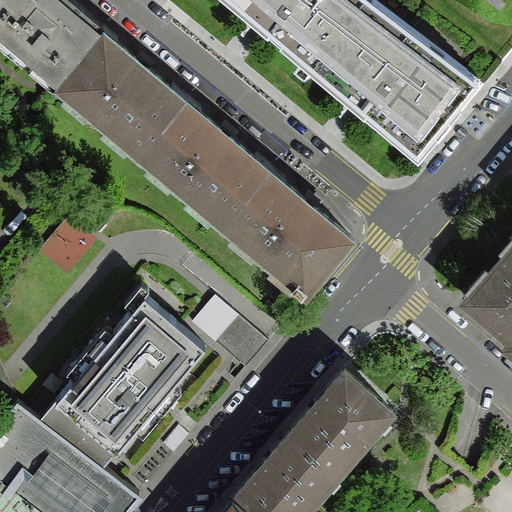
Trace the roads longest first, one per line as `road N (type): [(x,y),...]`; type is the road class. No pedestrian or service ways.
road 1 (residential): [(128,0),(408,231)]
road 2 (residential): [(371,272),(169,511)]
road 3 (residential): [(511,393),(371,272)]
road 4 (residential): [(511,112),(408,231)]
